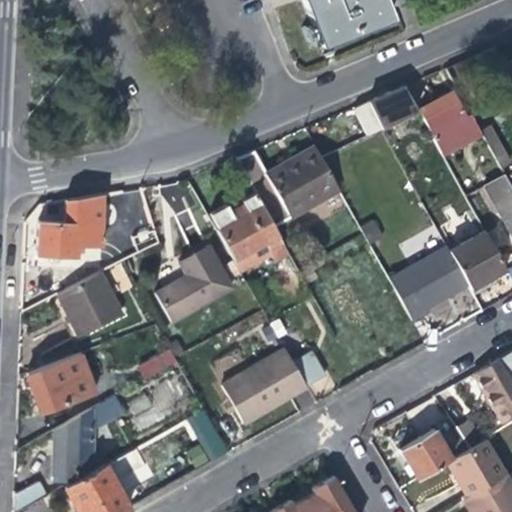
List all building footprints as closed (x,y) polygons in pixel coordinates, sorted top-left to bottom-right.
[(380,0),(300,0),(317,43),(386,15),(380,0)] [(511,58),(502,64),(510,77),(511,75),(511,58)] [(391,91),(363,103),(374,122),(378,129),(396,121),(405,117),(414,112),(401,87),(391,91)] [(440,151),(476,131),(466,113),(463,115),(450,92),(434,101),(418,110),(440,151)] [(364,136),(378,129),(374,122),(363,103),(351,109),(364,136)] [(487,125),(476,131),(497,168),(508,161),(487,125)] [(252,151),(234,159),(252,191),(273,228),(336,192),(317,158),(312,148),(283,164),(264,174),(252,151)] [(511,193),(500,174),(481,185),(511,240),(511,193)] [(234,188),(217,196),(222,206),(230,221),(246,213),(239,198),(234,188)] [(285,251),(273,228),(252,191),(239,198),(246,213),(230,221),(222,206),(207,213),(216,228),(213,230),(236,269),(268,253),(272,259),(285,251)] [(63,203),(62,223),(100,226),(100,196),(63,203)] [(99,244),(100,226),(62,223),(37,222),(36,243),(35,254),(45,254),(74,256),(74,252),(83,252),(83,243),(99,244)] [(237,273),(236,269),(213,230),(207,233),(223,262),(221,263),(228,277),(237,273)] [(481,231),(446,250),(464,283),(467,288),(487,277),(502,268),(481,231)] [(431,303),(464,283),(446,250),(443,244),(384,276),(410,322),(426,313),(423,308),(431,303)] [(187,258),(179,262),(189,280),(157,297),(171,322),(231,288),(208,246),(187,258)] [(97,273),(58,293),(69,314),(80,335),(118,315),(97,273)] [(477,305),(472,297),(468,301),(471,308),(477,305)] [(170,348),(136,364),(144,381),(178,365),(170,348)] [(264,408),(302,387),(291,368),(281,350),(218,385),(238,422),(264,408)] [(69,357),(25,373),(32,391),(40,412),(71,400),(95,391),(80,352),(69,357)] [(511,356),(509,352),(495,360),(511,383),(511,356)] [(307,359),(291,368),(302,387),(303,390),(319,380),(313,369),(307,359)] [(511,395),(511,383),(495,360),(471,373),(481,391),(496,417),(510,409),(505,399),(511,395)] [(105,399),(88,409),(88,430),(113,416),(105,399)] [(86,468),(88,430),(88,409),(52,428),(51,458),(49,478),(70,479),(70,468),(86,468)] [(186,418),(210,461),(225,452),(202,410),(186,418)] [(465,417),(452,425),(465,445),(477,437),(465,417)] [(438,434),(451,453),(465,445),(452,425),(438,434)] [(413,477),(443,459),(447,456),(430,428),(413,439),(396,450),(413,477)] [(453,476),(464,495),(501,473),(479,436),(477,437),(465,445),(451,453),(447,456),(443,459),(453,476)] [(74,511),(118,511),(126,508),(101,466),(61,488),(74,511)] [(511,511),(511,491),(501,473),(464,495),(459,498),(468,511),(511,511)] [(319,483),(308,489),(310,493),(321,511),(351,511),(330,476),(319,483)] [(34,484),(12,496),(11,511),(17,511),(42,499),(34,484)] [(321,511),(310,493),(298,500),(290,504),(294,511),(321,511)] [(294,511),(290,504),(288,500),(277,506),(266,511),(265,511),(294,511)]
